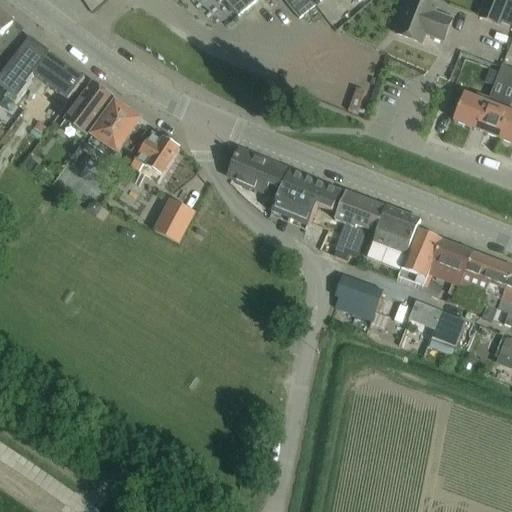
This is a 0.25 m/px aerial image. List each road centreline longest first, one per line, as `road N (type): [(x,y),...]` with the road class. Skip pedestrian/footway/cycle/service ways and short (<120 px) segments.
road 1 (residential): [(271,511),(321,270),(262,231),(223,191),(202,118)]
road 2 (tertiary): [(511,240),(202,118)]
road 3 (track): [(322,511),(350,374),(377,368),(511,416)]
road 4 (residential): [(0,378),(195,511)]
road 5 (tertiary): [(202,118),(147,89),(24,0)]
road 6 (residential): [(511,180),(401,138),(420,83)]
